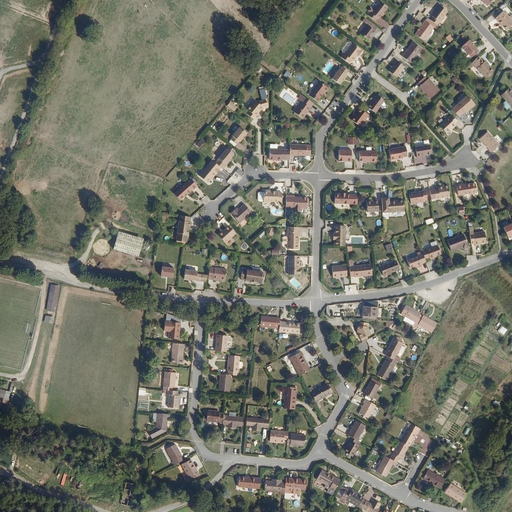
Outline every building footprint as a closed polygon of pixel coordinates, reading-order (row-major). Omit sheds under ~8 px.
[(376,20),(385,9),(378,3),(369,14),(368,14),(365,17),(373,22),(375,19),(376,20)] [(435,27),(446,13),(438,7),(430,18),(431,19),(429,22),(435,27)] [(511,25),(511,22),(503,12),(494,19),(505,32),(511,25)] [(422,42),(432,29),(423,22),(420,25),(421,26),(413,36),(422,42)] [(371,36),(373,33),(365,26),(358,35),(366,41),(370,35),(371,36)] [(470,60),(477,53),(467,42),(460,48),(470,60)] [(409,65),(417,55),(416,55),(420,50),(413,44),(406,52),(405,51),(400,58),(409,65)] [(357,56),(360,52),(350,45),(342,56),(340,55),(338,58),(346,65),(349,62),(350,63),(354,57),(356,55),(357,56)] [(486,67),(483,63),(482,64),(476,58),(466,67),(469,70),(472,67),(483,80),(491,73),(488,69),(486,67)] [(395,78),(403,68),(395,62),(387,72),(395,78)] [(337,85),(344,75),(346,72),(340,67),(338,70),(337,70),(330,79),(337,85)] [(438,93),(427,80),(426,81),(423,78),(422,79),(416,84),(418,87),(417,89),(421,94),(422,93),(423,95),(428,101),(438,93)] [(321,93),(323,91),(326,88),(316,81),(308,91),(310,93),(307,95),(315,102),(318,98),(317,98),(321,93)] [(511,96),(510,94),(511,94),(507,90),(499,97),(511,112),(511,96)] [(300,118),(308,107),(308,106),(311,102),(302,96),(299,100),(300,101),(291,111),(300,118)] [(374,114),(383,102),(376,96),(371,102),(369,105),(367,104),(365,107),(374,114)] [(474,106),(466,97),(456,106),(464,115),(467,112),(466,111),(468,109),(469,110),(474,106)] [(257,112),(262,106),(267,105),(265,99),(259,101),(257,102),(254,99),(246,108),(248,110),(246,113),(252,119),(258,113),(257,112)] [(230,101),(227,106),(235,111),(238,106),(230,101)] [(367,116),(358,109),(354,115),(351,118),(351,117),(349,120),(358,127),(367,116)] [(453,125),(456,123),(449,116),(437,127),(445,135),(454,126),(453,125)] [(239,141),(246,132),(239,126),(231,135),(232,135),(230,138),(235,143),(238,140),(239,141)] [(498,145),(485,131),(477,139),(486,149),(486,150),(489,153),(498,145)] [(306,156),(306,145),(289,145),(289,157),(293,157),(293,156),(306,156)] [(428,155),(427,145),(412,147),(413,158),(418,157),(418,156),(422,155),(428,155)] [(398,147),(398,146),(386,148),(387,159),(399,157),(399,156),(398,147)] [(224,163),(230,157),(233,153),(225,147),(213,162),(221,168),(225,164),(224,163)] [(285,160),(285,150),(269,149),(268,160),(280,161),(280,160),(285,160)] [(349,160),(349,149),(336,149),(336,160),(342,160),(342,159),(345,159),(345,160),(349,160)] [(374,161),(374,150),(357,149),(357,160),(361,160),(361,159),(364,159),(364,160),(374,161)] [(214,173),(205,165),(197,175),(205,182),(209,178),(211,176),(212,176),(214,173)] [(178,200),(190,189),(191,190),(196,185),(189,178),(172,193),(178,200)] [(474,192),(473,183),(462,184),(458,185),(458,183),(454,184),(456,195),(474,192)] [(447,196),(446,185),(443,185),(439,186),(435,186),(436,188),(432,189),(433,198),(447,196)] [(263,190),(263,192),(263,201),(264,202),(268,202),(269,201),(277,201),(277,204),(281,204),(281,193),(277,193),(277,191),(270,191),(267,191),(267,190),(263,190)] [(422,201),(421,199),(425,199),(424,190),(407,192),(409,203),(422,201)] [(348,204),(349,195),(345,195),(345,193),(339,193),(339,194),(334,194),(333,204),(348,204)] [(307,208),(307,197),(301,197),(301,198),(298,198),(299,197),(294,197),(294,196),(285,195),(285,208),(294,208),(293,210),(300,211),(300,208),(307,208)] [(402,211),(402,200),(396,200),(396,201),(393,201),(393,200),(387,200),(387,197),(380,197),(381,212),(402,211)] [(378,211),(378,200),(374,200),(374,201),(366,201),(367,212),(378,211)] [(245,217),(251,212),(243,203),(237,209),(235,211),(234,209),(230,213),(238,222),(245,217)] [(241,225),(248,219),(245,217),(238,222),(241,225)] [(190,228),(191,224),(190,224),(190,219),(179,218),(177,243),(188,244),(189,231),(189,228),(190,228)] [(224,244),(234,235),(227,226),(222,231),(220,233),(220,232),(216,236),(224,244)] [(297,249),(297,241),(296,241),(296,236),(299,236),(299,227),(286,226),(285,249),(297,249)] [(342,247),(343,227),(332,226),(332,234),(332,236),(330,236),(330,241),(332,241),(332,247),(342,247)] [(486,242),(485,231),(474,233),(473,231),(470,232),(472,244),(475,244),(475,245),(480,244),(479,243),(486,242)] [(136,258),(141,240),(116,232),(114,237),(110,250),(136,258)] [(468,246),(463,235),(447,241),(451,251),(462,247),(463,249),(464,249),(467,248),(468,247),(468,246)] [(442,253),(439,245),(423,251),(423,253),(426,259),(431,258),(431,259),(435,257),(435,256),(442,253)] [(426,259),(423,253),(407,259),(411,268),(418,265),(418,266),(422,265),(422,264),(427,262),(426,259)] [(297,269),(297,256),(287,256),(286,275),(298,275),(298,269),(297,269)] [(398,268),(395,260),(379,267),(383,275),(394,271),(395,270),(398,268)] [(347,275),(346,265),(332,267),(332,277),(343,277),(343,275),(347,275)] [(372,276),(371,265),(349,266),(350,276),(354,276),(354,277),(372,276)] [(197,273),(197,271),(185,269),(184,279),(196,280),(197,273)] [(227,281),(228,270),(215,269),(214,280),(218,281),(218,280),(221,280),(227,281)] [(260,281),(261,271),(239,269),(239,279),(249,280),(255,281),(255,280),(260,281)] [(175,280),(176,271),(164,270),(163,279),(175,280)] [(58,295),(59,288),(52,287),(50,294),(58,295)] [(54,313),(58,295),(50,294),(46,312),(54,313)] [(419,311),(420,310),(404,301),(399,310),(415,318),(419,311)] [(372,319),(373,309),(359,308),(359,318),(372,319)] [(437,319),(423,312),(422,313),(419,311),(415,318),(412,323),(416,325),(417,321),(432,329),(437,319)] [(276,325),(277,314),(267,314),(267,315),(260,315),(260,324),(276,325)] [(296,331),(296,321),(291,320),(291,322),(284,321),(285,320),(278,320),(277,330),(296,331)] [(369,336),(365,328),(366,324),(357,324),(357,328),(355,328),(355,331),(356,334),(357,333),(358,335),(357,335),(359,340),(369,336)] [(176,333),(177,327),(172,327),(169,327),(168,336),(177,337),(178,333),(176,333)] [(224,351),(226,334),(215,333),(213,350),(224,351)] [(397,355),(404,342),(395,337),(388,350),(389,351),(387,355),(389,356),(400,361),(400,362),(402,358),(397,355)] [(179,358),(180,346),(182,346),(182,342),(172,341),(169,361),(181,363),(182,358),(179,358)] [(310,369),(302,354),(303,354),(301,350),(289,356),(291,360),(299,375),(303,373),(310,369)] [(238,370),(239,354),(228,353),(227,369),(227,373),(230,373),(236,374),(237,370),(238,370)] [(388,380),(396,364),(398,365),(400,361),(389,356),(379,375),(388,380)] [(172,386),(174,371),(172,371),(172,368),(165,367),(163,389),(166,389),(170,389),(171,386),(172,386)] [(228,389),(230,373),(227,373),(219,372),(218,382),(220,382),(219,388),(228,389)] [(376,399),(382,386),(373,382),(369,388),(370,389),(367,394),(376,399)] [(332,392),(327,383),(316,389),(314,384),(310,386),(317,399),(328,393),(329,394),(332,392)] [(295,409),(297,386),(286,385),(284,408),(290,409),(295,409)] [(175,407),(177,394),(176,394),(176,390),(170,389),(166,389),(166,393),(168,394),(167,406),(175,407)] [(8,405),(11,394),(0,390),(0,398),(4,400),(3,404),(8,405)] [(371,420),(379,405),(368,399),(366,403),(367,403),(361,414),(371,420)] [(223,414),(223,412),(219,412),(219,410),(206,408),(204,419),(222,421),(223,414)] [(151,436),(166,429),(167,417),(169,417),(169,412),(157,411),(155,426),(148,430),(151,436)] [(242,424),(243,416),(223,414),(222,421),(222,423),(225,423),(225,425),(232,426),(232,424),(235,424),(242,424)] [(261,425),(262,418),(247,416),(247,424),(253,425),(252,429),(259,430),(260,425),(261,425)] [(359,440),(367,425),(357,419),(349,434),(352,436),(359,440)] [(411,445),(418,432),(419,433),(422,428),(421,428),(411,422),(408,427),(410,427),(402,441),(411,445)] [(288,434),(288,431),(274,430),(273,441),(284,442),(284,439),(288,439),(288,434)] [(306,445),(307,434),(291,433),(291,434),(288,434),(288,439),(288,442),(291,442),(291,444),(306,445)] [(354,456),(361,445),(360,445),(362,441),(359,440),(352,436),(351,439),(352,440),(348,448),(346,451),(352,455),(354,456)] [(408,451),(411,445),(402,441),(402,440),(392,457),(399,461),(402,456),(404,457),(407,451),(408,451)] [(181,456),(174,443),(164,448),(173,465),(182,460),(180,457),(181,456)] [(388,475),(395,463),(398,464),(400,461),(399,461),(392,457),(388,455),(385,460),(383,464),(379,470),(388,475)] [(194,468),(189,459),(180,464),(188,479),(196,475),(193,469),(194,468)] [(337,482),(332,480),(333,478),(319,471),(314,480),(328,488),(327,489),(332,492),(337,482)] [(438,489),(443,481),(425,472),(421,480),(428,484),(430,485),(429,486),(434,489),(435,488),(438,489)] [(257,490),(258,479),(244,478),(244,479),(235,478),(234,488),(257,490)] [(303,491),(303,481),(300,480),(300,482),(289,481),(289,479),(286,479),(285,489),(303,491)] [(282,495),(283,483),(278,483),(278,481),(271,480),(271,483),(269,482),(262,482),(262,492),(278,493),(277,495),(282,495)] [(135,502),(136,499),(136,498),(134,497),(136,492),(135,492),(136,485),(125,483),(120,505),(132,508),(133,503),(134,503),(135,502)] [(465,494),(448,483),(443,492),(460,503),(461,501),(465,494)] [(359,496),(350,491),(350,492),(340,487),(335,497),(338,499),(339,498),(340,499),(339,502),(344,505),(344,504),(346,501),(352,504),(358,507),(362,499),(363,498),(359,496)] [(378,508),(380,504),(373,500),(371,504),(362,499),(358,507),(357,508),(361,510),(362,508),(368,511),(377,511),(380,509),(378,508)]
